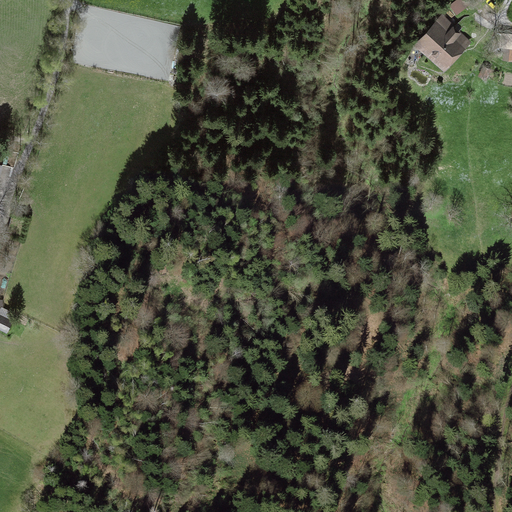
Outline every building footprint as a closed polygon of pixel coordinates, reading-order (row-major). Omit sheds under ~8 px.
[(458,18),(466,9),(456,0),(449,9),(458,18)] [(469,44),(441,17),(415,44),(439,68),(459,48),(462,51),(469,44)] [(511,33),(501,32),(500,46),(507,46),(506,59),(511,58),(511,33)] [(11,214),(6,233),(20,237),(25,218),(11,214)] [(0,292),(13,298),(16,291),(2,285),(0,290),(0,292)] [(0,325),(5,328),(9,319),(0,315),(0,325)]
